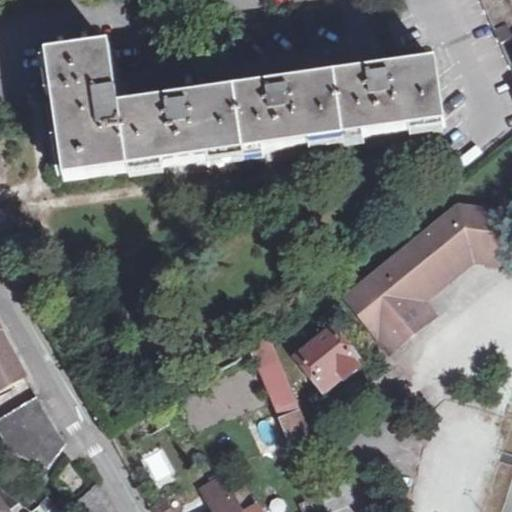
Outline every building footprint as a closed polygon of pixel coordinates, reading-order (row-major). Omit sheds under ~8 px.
[(511,0),(482,0),(511,66),(511,0)] [(110,50),(105,51),(112,97),(117,96),(110,50)] [(120,117),(119,112),(117,96),(112,97),(105,51),(46,59),(52,98),(76,95),(83,140),(58,144),(64,184),(159,170),(156,145),(202,138),(205,163),(263,155),(259,131),(304,125),(307,149),(362,141),(359,116),(403,109),(407,133),(445,129),(437,72),(389,79),(388,73),(365,76),(366,81),(286,93),(286,88),(266,91),(267,96),(187,108),(187,102),(164,105),(165,111),(120,117)] [(436,66),(388,73),(389,79),(437,72),(436,66)] [(365,76),(286,88),(286,93),(366,81),(365,76)] [(267,96),(266,91),(187,102),(187,108),(267,96)] [(76,95),(52,98),(58,144),(83,140),(76,95)] [(164,105),(119,112),(120,117),(165,111),(164,105)] [(362,141),(407,133),(403,109),(359,116),(362,141)] [(156,145),(159,170),(205,163),(202,138),(156,145)] [(483,256),(482,263),(501,265),(507,214),(460,208),(346,300),(390,355),(436,317),(424,302),(420,297),(472,255),(483,256)] [(13,209),(0,213),(0,237),(22,225),(13,209)] [(420,297),(424,302),(473,262),(482,263),(483,256),(472,255),(420,297)] [(2,332),(0,333),(0,389),(25,376),(2,332)] [(360,366),(333,333),(301,359),(328,392),(360,366)] [(307,434),(267,339),(252,351),(292,445),(307,434)] [(0,450),(47,470),(50,472),(68,446),(38,398),(0,421),(0,432),(4,439),(0,443),(0,450)] [(304,479),(293,454),(286,456),(296,482),(304,479)] [(73,465),(59,474),(72,494),(86,485),(73,465)] [(215,511),(243,511),(236,497),(226,479),(206,494),(215,511)] [(86,511),(115,511),(98,489),(80,504),(86,511)] [(0,490),(0,505),(5,511),(6,511),(19,502),(13,498),(0,490)] [(246,491),(236,497),(243,511),(261,511),(259,507),(256,509),(246,491)] [(315,511),(312,501),(300,506),(302,511),(315,511)] [(170,511),(165,503),(152,511),(170,511)]
